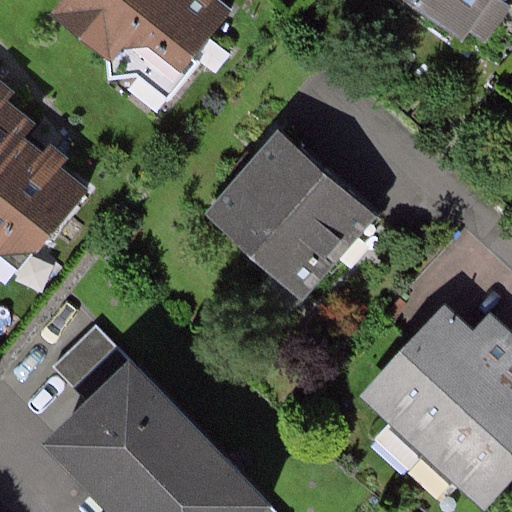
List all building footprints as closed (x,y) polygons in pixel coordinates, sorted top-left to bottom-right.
[(73,0),(64,11),(169,96),(237,14),(219,0),(73,0)] [(426,0),(463,26),(481,0),(426,0)] [(0,97),(0,253),(21,270),(86,188),(52,161),(22,138),(33,124),(0,97)] [(375,228),(277,141),(207,220),(305,307),(375,228)] [(450,316),(376,395),(486,497),(511,469),(511,342),(496,327),(480,344),(475,339),(450,316)] [(95,409),(138,368),(97,325),(54,366),(95,409)] [(95,409),(61,441),(130,511),(258,511),(269,502),(138,368),(95,409)] [(277,511),(269,502),(258,511),(277,511)]
